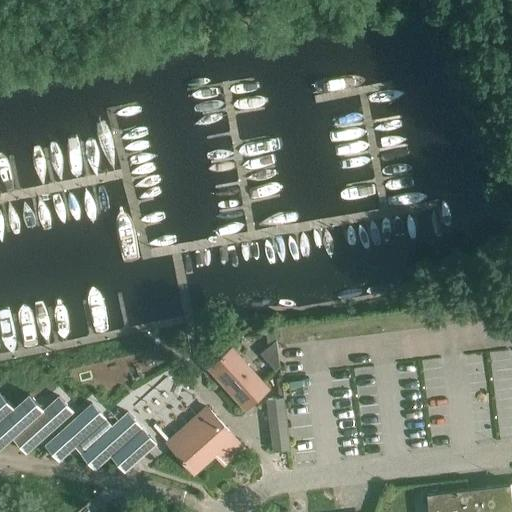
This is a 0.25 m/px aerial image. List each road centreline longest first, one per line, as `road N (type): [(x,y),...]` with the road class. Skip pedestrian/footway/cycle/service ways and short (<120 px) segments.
road 1 (unknown): [(330,481),(309,369),(325,348),(381,338)]
road 2 (unknown): [(381,338),(404,469)]
road 3 (unknown): [(464,327),(480,458)]
